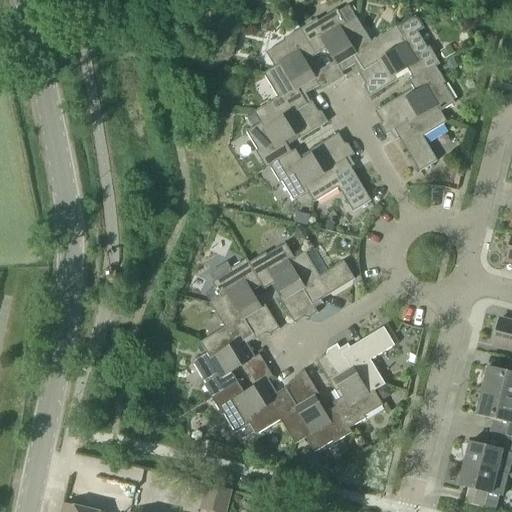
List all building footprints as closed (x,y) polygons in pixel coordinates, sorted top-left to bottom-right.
[(345,26),(356,19),(348,7),(338,14),(345,26)] [(317,20),(300,30),(315,56),(326,50),(341,74),(352,67),(347,59),(353,56),(338,30),(345,26),(338,14),(337,11),(318,22),(317,20)] [(356,19),(345,26),(338,30),(353,56),(347,59),(352,67),(358,64),(363,72),(358,75),(364,85),(364,86),(386,72),(379,62),(405,46),(401,40),(395,29),(370,43),(356,19)] [(386,72),(364,86),(363,88),(369,98),(397,82),(394,77),(406,70),(413,80),(435,68),(439,66),(429,48),(427,50),(417,34),(423,30),(419,23),(418,22),(417,21),(416,20),(415,20),(413,19),(412,19),(410,20),(409,20),(395,29),(401,40),(405,46),(379,62),(386,72)] [(315,56),(300,30),(283,41),(284,43),(265,54),(274,68),(275,69),(282,64),(297,89),(303,86),(308,94),(318,87),(304,63),(315,56)] [(455,60),(449,64),(453,70),(459,66),(455,60)] [(275,69),(274,68),(263,75),(278,99),(254,113),(260,124),(261,124),(265,131),(290,116),(297,126),(319,113),(317,112),(311,102),(306,105),(301,97),(308,94),(303,86),(297,89),(282,64),(275,69)] [(435,68),(413,80),(408,83),(416,95),(403,102),(400,97),(374,113),(380,123),(380,124),(403,110),(409,121),(435,106),(440,113),(454,105),(443,86),(445,85),(435,68)] [(403,110),(380,124),(379,127),(385,137),(393,132),(419,174),(437,163),(422,139),(446,124),(440,113),(435,106),(409,121),(403,110)] [(261,124),(260,124),(246,133),(257,151),(255,153),(265,170),(291,154),(284,143),(297,136),(299,140),(327,123),(321,113),(319,113),(297,126),(290,116),(265,131),(261,124)] [(352,131),(343,136),(355,155),(364,149),(352,131)] [(291,154),(265,170),(266,170),(270,168),(279,184),(282,183),(293,202),(307,193),(303,185),(329,170),(322,159),(345,145),(344,145),(338,135),(312,151),(314,155),(302,163),(295,151),(291,154)] [(348,146),(345,145),(322,159),(329,170),(303,185),(307,193),(313,204),(338,189),(352,213),(371,203),(345,161),(354,156),(348,146)] [(296,214),(294,224),(307,226),(309,217),(296,214)] [(307,231),(296,229),(294,240),(305,242),(307,231)] [(408,264),(434,272),(440,251),(415,243),(408,264)] [(246,260),(261,286),(261,287),(263,291),(275,284),(283,296),(278,299),(294,325),(304,319),(305,320),(291,296),(302,290),(287,264),(294,260),(285,245),(266,256),(265,254),(249,264),(246,260)] [(304,253),(294,260),(287,264),(302,290),(291,296),(305,320),(308,320),(318,314),(313,306),(354,281),(343,263),(319,277),(304,253)] [(261,286),(246,260),(230,270),(227,264),(210,274),(214,282),(211,284),(214,288),(205,294),(210,304),(227,295),(243,320),(253,313),(267,336),(269,336),(279,330),(262,303),(258,305),(250,293),(261,287),(261,286)] [(227,295),(210,304),(209,304),(224,329),(200,343),(206,354),(211,361),(237,346),(240,352),(248,347),(244,341),(252,336),(255,341),(265,335),(267,336),(253,313),(243,320),(227,295)] [(511,323),(499,321),(493,348),(511,352),(511,323)] [(366,396),(374,393),(384,386),(370,362),(394,347),(383,329),(342,354),(337,346),(327,352),(326,354),(340,377),(351,370),(366,396)] [(211,361),(206,354),(192,363),(203,381),(201,383),(211,400),(237,384),(230,372),(254,358),(248,347),(240,352),(237,346),(211,361)] [(340,377),(326,354),(325,356),(316,362),(331,388),(336,385),(344,398),(332,405),(334,409),(349,430),(365,420),(364,418),(382,407),(374,393),(366,396),(351,370),(340,377)] [(488,368),(482,393),(511,400),(511,361),(508,361),(505,373),(488,368)] [(294,378),(294,380),(307,403),(297,409),(312,435),(305,439),(314,454),(332,443),(334,445),(351,434),(349,430),(334,409),(324,415),(316,403),(321,400),(304,372),(294,378)] [(278,398),(274,391),(267,396),(270,402),(245,418),(254,433),(256,436),(280,422),(295,446),(305,439),(312,435),(297,409),(307,403),(294,380),(293,382),(283,388),(286,393),(278,398)] [(244,395),(237,384),(211,400),(221,417),(224,415),(235,434),(237,433),(241,441),(254,433),(245,418),(270,402),(267,396),(274,391),(268,381),(244,395)] [(376,394),(382,403),(391,397),(385,388),(376,394)] [(480,401),(476,417),(502,424),(499,436),(509,439),(511,439),(511,400),(482,393),(480,401)] [(464,466),(496,474),(502,452),(469,444),(469,446),(462,446),(463,457),(466,457),(464,466)] [(496,474),(464,466),(458,487),(487,495),(483,510),(492,511),(495,511),(499,497),(491,495),(496,474)] [(205,485),(204,486),(199,511),(202,511),(226,511),(232,492),(205,485)]
